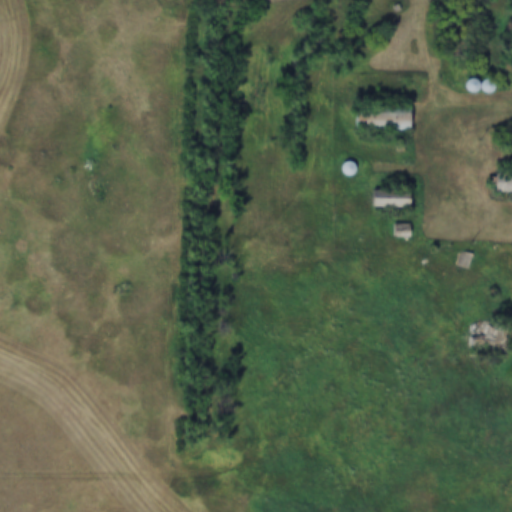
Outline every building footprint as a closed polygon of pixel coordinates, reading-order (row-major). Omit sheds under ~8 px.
[(355,130),(412,130),(412,107),(355,107),(355,130)] [(511,191),(511,171),(496,171),(496,191),(511,191)] [(411,207),(411,189),(371,189),(371,207),(411,207)] [(409,224),(392,224),(392,237),(409,237),(409,224)] [(473,253),(458,249),(453,267),(467,271),(473,253)] [(469,325),(469,356),(491,356),(491,348),(508,348),(508,325),(469,325)]
